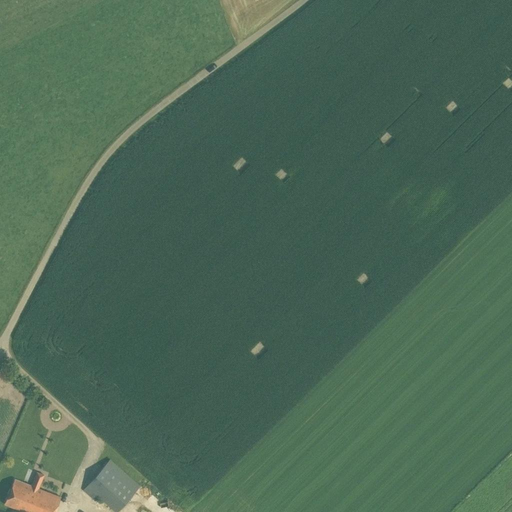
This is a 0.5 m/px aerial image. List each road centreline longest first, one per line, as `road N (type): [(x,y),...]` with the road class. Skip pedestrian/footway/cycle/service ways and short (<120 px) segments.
road 1 (unclassified): [(0,345),(77,198),(122,136),(303,0)]
road 2 (unclassified): [(99,446),(0,349)]
